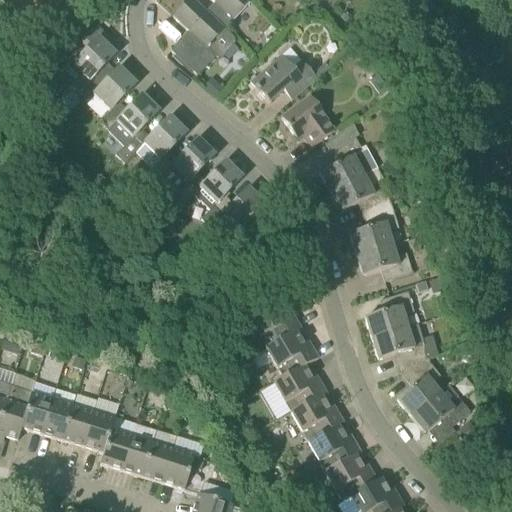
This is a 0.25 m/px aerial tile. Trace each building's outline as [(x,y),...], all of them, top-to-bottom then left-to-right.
[(197,78),(214,60),(222,60),(234,45),(234,41),(224,31),(206,14),(190,0),(189,0),(172,19),(188,34),(170,53),(197,78)] [(208,0),(214,5),(206,14),(224,31),(250,3),(247,0),(208,0)] [(330,12),(340,0),(326,0),(322,5),(330,12)] [(368,21),(375,24),(379,16),(372,13),(368,21)] [(96,29),(82,43),(89,50),(72,68),(89,84),(78,95),(87,103),(93,98),(92,98),(106,83),(97,75),(115,57),(105,47),(110,42),(96,29)] [(250,86),(268,107),(283,94),(291,104),(316,82),(300,64),(291,72),(280,59),(250,86)] [(324,66),(311,77),(316,82),(328,71),(324,66)] [(118,105),(135,87),(118,71),(106,83),(92,98),(93,98),(109,114),(98,124),(108,133),(126,113),(118,105)] [(394,88),(383,74),(368,84),(379,99),(390,91),(394,88)] [(124,167),(131,161),(135,156),(143,147),(149,141),(141,132),(158,114),(141,98),(126,113),(108,133),(124,149),(115,158),(124,167)] [(309,100),(281,121),(294,140),(301,134),(313,149),(334,134),(322,119),(323,118),(309,100)] [(169,155),(186,136),(169,120),(149,141),(143,147),(135,156),(151,171),(149,174),(158,183),(161,180),(171,169),(177,163),(169,155)] [(424,141),(423,134),(417,132),(412,136),(412,143),(418,145),(424,141)] [(355,141),(330,158),(336,168),(319,177),(330,197),(377,171),(365,149),(360,151),(355,141)] [(196,177),(214,159),(197,142),(177,163),(171,169),(161,180),(177,196),(186,205),(193,198),(199,192),(205,185),(196,177)] [(419,157),(426,166),(437,156),(430,147),(419,157)] [(224,199),(241,181),(225,164),(205,185),(199,192),(193,198),(209,213),(205,218),(200,222),(210,231),(222,219),(233,207),(224,199)] [(391,207),(379,186),(383,183),(377,171),(330,197),(340,216),(361,205),(366,218),(391,207)] [(106,184),(100,178),(95,178),(89,184),(97,192),(106,184)] [(111,196),(111,190),(106,186),(99,193),(106,201),(111,196)] [(247,226),(264,208),(248,192),(233,207),(222,219),(238,234),(228,245),(237,254),(256,234),(247,226)] [(186,205),(177,196),(153,221),(161,229),(186,205)] [(371,230),(349,237),(355,258),(391,247),(387,235),(398,232),(391,207),(366,218),(371,230)] [(355,258),(362,280),(380,274),(383,285),(412,277),(406,256),(395,260),(391,247),(355,258)] [(428,293),(425,285),(415,288),(418,296),(428,293)] [(382,315),(364,321),(371,342),(406,330),(403,319),(413,315),(407,295),(379,304),(382,315)] [(286,317),(278,304),(247,321),(265,351),(295,333),(300,332),(290,315),(286,317)] [(371,342),(377,363),(395,357),(399,376),(428,363),(417,327),(406,330),(371,342)] [(265,351),(265,352),(254,358),(253,362),(256,369),(261,370),(272,364),(282,380),(304,369),(317,361),(307,344),(303,347),(295,333),(265,351)] [(20,358),(24,343),(22,343),(8,338),(4,354),(20,358)] [(41,359),(44,349),(33,346),(30,355),(41,359)] [(54,354),(52,354),(45,352),(43,359),(52,361),(54,354)] [(82,373),(86,363),(75,359),(71,368),(82,373)] [(410,391),(396,403),(410,420),(439,396),(431,386),(440,379),(429,366),(428,363),(399,376),(410,391)] [(127,378),(129,372),(115,368),(113,374),(127,378)] [(311,382),(304,369),(282,380),(273,386),(290,415),(320,398),(326,396),(316,379),(311,382)] [(134,385),(128,383),(125,391),(131,393),(134,385)] [(34,385),(31,394),(30,397),(27,409),(20,431),(41,438),(55,392),(34,385)] [(30,397),(31,394),(11,388),(6,403),(0,422),(0,437),(17,443),(20,431),(27,409),(30,397)] [(410,420),(424,437),(438,425),(446,434),(469,415),(457,399),(448,388),(439,396),(410,420)] [(55,392),(41,438),(61,444),(76,398),(55,392)] [(82,451),(96,404),(76,398),(61,444),(82,451)] [(328,411),(320,398),(290,415),(307,445),(337,427),(338,428),(343,426),(333,409),(328,411)] [(82,451),(103,457),(110,434),(119,408),(97,401),(96,404),(82,451)] [(345,441),(338,428),(337,427),(307,445),(324,474),(354,457),(360,455),(350,438),(345,441)] [(103,457),(99,468),(120,475),(131,440),(110,434),(103,457)] [(141,481),(151,447),(131,440),(120,475),(141,481)] [(172,453),(151,447),(141,481),(162,487),(172,453)] [(194,460),(172,453),(162,487),(183,494),(189,475),(193,461),(194,460)] [(342,505),(351,500),(350,499),(376,483),(367,468),(362,471),(354,457),(324,474),(342,505)] [(195,463),(192,471),(201,473),(203,465),(195,463)] [(395,511),(398,511),(403,509),(393,492),(388,495),(380,481),(376,483),(350,499),(351,500),(357,511),(395,511)] [(292,492),(289,486),(282,485),(276,488),(282,497),(292,492)] [(229,511),(231,508),(197,498),(192,511),(229,511)]
